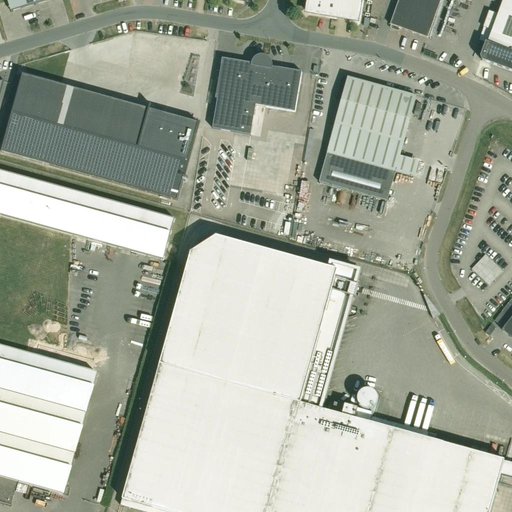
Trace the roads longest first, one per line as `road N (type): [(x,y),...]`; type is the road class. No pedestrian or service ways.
road 1 (residential): [(511,381),(466,341),(430,269),(489,97)]
road 2 (unclassified): [(269,32),(137,13),(0,51)]
road 3 (unclassified): [(489,97),(398,58),(269,32)]
